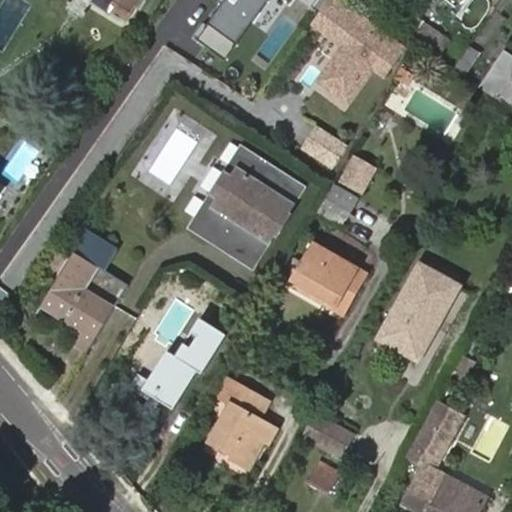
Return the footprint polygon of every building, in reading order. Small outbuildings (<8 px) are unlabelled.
[(139,6),(143,0),(74,0),(87,8),(92,1),(125,22),(137,5),(139,6)] [(225,0),(197,40),(226,60),(268,0),(225,0)] [(409,47),(344,0),(330,0),(312,25),(342,46),(316,81),(349,105),(374,71),(386,80),(409,47)] [(407,23),(416,12),(399,0),(390,0),(385,8),(407,23)] [(403,36),(413,43),(437,58),(446,43),(413,22),(403,36)] [(511,55),(504,50),(480,87),(494,97),(511,108),(511,55)] [(467,51),(454,70),(462,76),(475,57),(467,51)] [(225,174),(241,148),(240,147),(228,166),(224,173),(225,174)] [(248,152),(241,148),(225,174),(231,178),(248,152)] [(231,178),(225,174),(212,195),(219,199),(203,224),(233,244),(229,251),(253,266),(302,186),(248,152),(231,178)] [(375,171),(356,160),(342,182),(362,194),(375,171)] [(212,195),(225,174),(224,173),(211,194),(212,195)] [(360,199),(335,185),(320,212),(344,226),(360,199)] [(190,227),(192,228),(212,195),(211,194),(207,201),(190,227)] [(212,195),(192,228),(229,251),(233,244),(203,224),(219,199),(212,195)] [(82,229),(68,252),(72,255),(73,255),(99,271),(101,267),(106,271),(118,252),(82,229)] [(303,260),(292,279),(338,306),(349,288),(356,293),(367,274),(313,242),(303,260)] [(99,271),(73,255),(46,297),(48,298),(42,308),(82,332),(74,346),(87,353),(116,306),(88,289),(99,271)] [(380,338),(418,359),(459,286),(420,265),(380,338)] [(338,306),(292,279),(289,283),(342,315),(345,310),(356,293),(349,288),(338,306)] [(161,401),(174,410),(198,371),(203,374),(227,335),(200,318),(176,356),(168,351),(149,380),(139,374),(130,387),(149,399),(143,409),(152,415),(161,401)] [(472,378),(479,361),(464,356),(458,373),(472,378)] [(252,392),(262,374),(240,362),(230,379),(252,392)] [(261,440),(270,444),(278,430),(261,419),(270,402),(252,392),(230,379),(226,377),(216,396),(232,404),(210,443),(233,455),(231,459),(248,468),(258,449),(256,448),(261,440)] [(443,391),(426,421),(452,435),(469,405),(443,391)] [(342,458),(355,435),(316,414),(303,437),(342,458)] [(408,454),(426,464),(405,503),(421,511),(478,511),(486,497),(434,469),(452,435),(426,421),(408,454)] [(309,484),(328,494),(340,473),(322,462),(309,484)]
